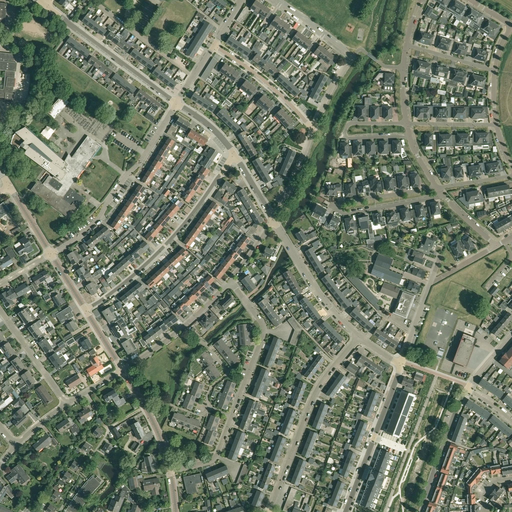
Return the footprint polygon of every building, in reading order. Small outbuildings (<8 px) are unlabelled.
[(221,0),(217,6),(222,10),(226,4),(221,0)] [(444,12),(444,11),(448,5),(446,3),(447,0),(439,0),(438,2),(441,4),(438,8),(444,12)] [(453,14),(454,13),(460,3),(459,2),(457,1),(456,1),(455,0),(451,6),(449,4),(448,5),(444,11),(449,14),(450,12),(453,14)] [(250,9),(254,11),(259,3),(256,1),(255,2),(253,5),(251,4),(249,7),(251,8),(250,9)] [(254,11),(257,14),(263,5),(259,3),(254,11)] [(454,13),(458,15),(455,19),(459,22),(460,21),(464,14),(462,12),(465,7),(464,6),(464,5),(463,4),(461,3),(460,3),(454,13)] [(257,14),(261,16),(266,8),(263,5),(257,14)] [(434,9),(429,6),(424,15),(429,18),(434,9)] [(268,19),(269,16),(267,14),(269,12),(270,10),(266,8),(261,16),(265,19),(266,17),(268,19)] [(469,19),(472,21),(477,13),(471,9),(467,15),(465,14),(464,14),(460,21),(466,24),(469,19)] [(88,18),(93,12),(90,10),(88,13),(86,16),(82,21),(87,25),(91,20),(88,18)] [(196,15),(197,15),(199,17),(200,18),(199,20),(205,24),(203,27),(209,32),(213,26),(206,22),(201,18),(203,16),(198,13),(196,15)] [(473,33),(475,34),(481,24),(478,22),(482,16),(477,13),(472,21),(474,23),(471,28),(475,30),(473,33)] [(91,20),(87,25),(92,29),(98,21),(101,18),(99,16),(96,19),(94,22),(91,20)] [(269,28),(272,30),(274,27),(280,19),(276,17),(275,18),(273,21),(271,19),(269,22),(271,24),(269,28)] [(274,27),(277,30),(283,22),(280,19),(274,27)] [(486,31),(488,32),(493,24),(492,23),(490,21),(489,22),(488,21),(484,27),(482,26),(479,31),(484,34),(486,31)] [(283,22),(277,30),(281,32),(287,24),(283,22)] [(97,32),(101,27),(96,24),(92,29),(97,32)] [(287,24),(281,32),(285,35),(285,33),(288,35),(289,32),(288,31),(289,28),(290,27),(287,24)] [(494,25),(493,24),(488,32),(491,34),(489,37),(494,40),(497,35),(495,34),(498,27),(497,26),(495,24),(494,25)] [(103,36),(107,31),(101,27),(97,32),(103,36)] [(203,27),(199,33),(206,37),(209,32),(203,27)] [(423,45),(424,45),(427,34),(424,33),(425,30),(420,29),(419,33),(421,33),(418,42),(419,43),(421,44),(422,44),(423,45)] [(230,37),(226,42),(232,46),(235,41),(237,38),(234,36),(236,33),(234,31),(230,37)] [(111,32),(107,37),(112,41),(116,36),(116,35),(111,32)] [(112,41),(117,45),(121,39),(123,37),(125,34),(123,32),(119,38),(116,36),(112,41)] [(268,36),(263,32),(263,33),(260,38),(259,38),(264,41),(268,36)] [(292,40),(295,43),(301,34),(298,32),(295,36),(293,34),(291,37),(293,39),(292,40)] [(433,36),(427,34),(424,45),(425,45),(426,46),(428,46),(429,46),(430,46),(432,40),(435,40),(437,33),(434,32),(433,36)] [(199,33),(196,38),(202,42),(206,37),(199,33)] [(295,43),(299,45),(305,37),(301,34),(295,43)] [(443,34),(443,36),(437,34),(436,40),(438,41),(436,48),(437,48),(438,49),(440,50),(441,49),(442,50),(446,35),(443,34)] [(449,38),(450,36),(446,35),(442,50),(443,50),(444,51),(446,52),(447,51),(448,51),(450,44),(453,45),(454,39),(449,38)] [(238,43),(235,41),(232,46),(237,49),(241,44),(242,41),(244,38),(242,37),(239,42),(238,43)] [(299,45),(302,48),(308,39),(305,37),(299,45)] [(458,37),(455,37),(454,39),(453,45),(452,46),(455,47),(454,53),(454,54),(457,55),(458,54),(459,54),(463,43),(457,41),(458,37)] [(64,50),(68,45),(71,47),(75,41),(70,38),(66,43),(65,45),(64,45),(62,48),(64,50)] [(196,38),(192,44),(199,48),(202,42),(196,38)] [(287,40),(283,38),(275,50),(278,52),(287,40)] [(117,45),(122,48),(126,43),(121,39),(117,45)] [(300,50),(304,53),(307,49),(309,50),(311,48),(309,46),(311,44),(312,42),(308,39),(300,50)] [(70,54),(72,56),(80,45),(75,41),(71,47),(74,49),(70,54)] [(252,50),(255,52),(258,46),(259,46),(261,43),(257,41),(253,47),(252,50)] [(472,45),(463,42),(463,43),(459,54),(461,55),(461,56),(464,57),(464,56),(465,56),(467,50),(470,51),(472,45)] [(127,52),(131,47),(126,43),(122,48),(127,52)] [(479,45),(474,43),(471,51),(475,52),(473,59),(474,59),(475,60),(476,60),(477,61),(478,61),(479,61),(482,51),(479,50),(478,49),(479,45)] [(192,44),(189,49),(196,53),(199,48),(192,44)] [(237,49),(242,53),(246,48),(241,44),(237,49)] [(75,57),(78,52),(81,54),(85,49),(80,45),(72,56),(75,57)] [(262,53),(259,51),(261,49),(259,47),(259,46),(258,46),(255,52),(257,53),(257,55),(253,60),(258,64),(262,59),(259,57),(262,53)] [(318,47),(316,50),(315,49),(313,52),(314,53),(314,54),(317,56),(323,49),(319,46),(318,47)] [(251,51),(246,48),(242,53),(248,56),(251,51)] [(87,58),(90,53),(85,49),(81,54),(87,58)] [(130,54),(136,58),(139,53),(134,49),(130,54)] [(196,53),(189,49),(186,54),(192,58),(196,53)] [(317,56),(321,59),(326,51),(323,49),(317,56)] [(486,52),(482,51),(479,61),(480,62),(481,62),(482,62),(483,62),(485,62),(487,56),(490,57),(492,51),(487,49),(486,52)] [(141,62),(146,66),(149,61),(146,58),(151,53),(151,52),(150,50),(149,51),(146,55),(144,57),(141,62)] [(322,64),(324,61),(330,53),(326,51),(321,59),(319,61),(319,62),(322,64)] [(15,54),(7,53),(7,54),(0,52),(0,96),(4,97),(3,102),(13,103),(13,93),(12,93),(13,87),(14,87),(15,78),(14,78),(15,71),(16,72),(17,63),(14,63),(15,54)] [(136,58),(141,62),(144,57),(139,53),(136,58)] [(330,53),(324,61),(328,64),(328,63),(330,65),(332,62),(331,61),(332,58),(334,56),(330,53)] [(258,64),(263,68),(271,57),(269,55),(264,61),(262,59),(258,64)] [(93,66),(97,60),(92,57),(88,62),(92,65),(93,66)] [(263,68),(268,71),(272,66),(269,64),(273,59),(271,57),(263,68)] [(92,73),(95,75),(97,72),(98,69),(102,64),(97,60),(93,66),(96,68),(92,73)] [(151,70),(155,65),(149,61),(146,66),(151,70)] [(418,72),(422,73),(424,62),(422,61),(420,61),(418,61),(416,67),(413,66),(413,68),(412,74),(417,75),(418,72)] [(431,78),(433,71),(429,70),(431,65),(429,63),(427,63),(425,62),(424,62),(422,73),(426,74),(425,77),(431,78)] [(103,73),(107,68),(102,64),(98,69),(101,71),(103,73)] [(217,71),(220,72),(223,75),(229,66),(225,64),(224,65),(222,68),(220,67),(218,69),(217,71)] [(268,71),(273,75),(276,71),(278,73),(279,72),(282,69),(279,66),(276,69),(275,68),(277,66),(274,64),(272,66),(268,71)] [(440,77),(443,68),(441,67),(440,66),(438,65),(437,66),(436,72),(433,71),(431,78),(434,78),(435,79),(436,79),(438,80),(439,80),(440,80),(440,77)] [(223,75),(227,77),(232,69),(229,66),(223,75)] [(443,68),(440,77),(443,78),(444,79),(443,81),(448,82),(450,75),(447,75),(449,69),(448,69),(448,68),(446,67),(445,68),(443,68)] [(103,73),(106,75),(104,78),(106,80),(105,81),(107,82),(110,79),(108,78),(109,77),(112,71),(107,68),(103,73)] [(161,72),(156,68),(153,73),(158,77),(161,72)] [(161,72),(158,77),(163,81),(166,76),(171,70),(169,69),(164,74),(161,72)] [(227,77),(230,79),(236,71),(232,69),(227,77)] [(281,74),(277,79),(281,84),(286,79),(283,76),(286,73),(282,69),(279,72),(281,74)] [(163,81),(168,85),(171,80),(169,78),(173,72),(171,70),(166,76),(163,81)] [(451,84),(454,84),(455,81),(458,82),(460,71),(459,71),(457,70),(455,70),(454,70),(452,76),(450,75),(448,82),(451,83),(451,84)] [(240,73),(236,71),(230,79),(234,82),(235,81),(237,82),(239,79),(237,78),(239,75),(240,73)] [(317,76),(320,77),(320,78),(319,80),(324,83),(327,78),(322,75),(319,73),(316,71),(314,74),(318,76),(317,76)] [(466,87),(467,80),(468,80),(465,79),(467,73),(465,73),(464,72),(462,72),(461,71),(460,71),(458,82),(458,83),(459,84),(460,84),(461,84),(461,83),(464,84),(463,86),(466,86),(466,87)] [(379,73),(374,79),(377,82),(380,78),(384,78),(384,82),(381,81),(381,86),(384,86),(384,90),(393,91),(393,87),(394,77),(393,77),(393,75),(390,75),(390,74),(379,73)] [(112,79),(117,83),(121,78),(116,74),(112,79)] [(473,86),(477,87),(479,77),(476,76),(477,75),(474,74),(473,75),(472,75),(471,81),(467,80),(466,87),(472,89),(473,86)] [(173,89),(177,84),(179,81),(182,76),(180,75),(176,79),(174,82),(171,80),(168,85),(173,89)] [(290,83),(286,88),(291,92),(295,87),(293,85),(301,77),(299,75),(295,78),(293,81),(290,83)] [(482,77),(479,77),(477,87),(483,88),(482,93),(485,94),(486,91),(486,85),(484,85),(486,79),(485,78),(485,77),(482,76),(482,77)] [(126,82),(121,78),(117,83),(122,87),(126,82)] [(290,83),(286,79),(281,84),(286,88),(290,83)] [(310,83),(321,89),(324,83),(319,80),(317,84),(311,80),(310,83)] [(240,89),(244,91),(250,83),(246,81),(245,82),(243,85),(241,83),(239,86),(241,87),(240,89)] [(122,87),(127,91),(131,85),(126,82),(122,87)] [(244,91),(247,94),(253,86),(250,83),(244,91)] [(308,85),(315,88),(313,92),(318,95),(321,89),(310,83),(308,85)] [(128,96),(129,97),(129,98),(131,100),(133,96),(132,95),(136,89),(131,85),(127,91),(130,93),(128,96)] [(255,94),(257,92),(255,90),(257,89),(253,86),(247,94),(250,97),(253,93),(255,94)] [(291,92),(295,97),(300,92),(304,94),(305,91),(303,89),(302,90),(300,87),(297,90),(295,87),(291,92)] [(135,98),(133,96),(131,100),(133,101),(134,100),(135,101),(139,97),(142,99),(145,94),(140,90),(135,98)] [(315,100),(318,95),(313,92),(310,97),(315,100)] [(191,99),(196,102),(200,97),(194,93),(191,99)] [(207,93),(203,99),(200,97),(196,102),(202,106),(209,94),(207,93)] [(142,99),(147,103),(150,97),(145,94),(142,99)] [(213,100),(210,99),(211,96),(209,94),(202,106),(207,109),(213,100)] [(259,107),(260,105),(261,105),(267,98),(264,95),(263,96),(261,95),(258,97),(260,99),(257,102),(256,104),(259,107)] [(62,96),(47,112),(54,119),(69,103),(62,96)] [(147,103),(152,106),(156,101),(150,97),(147,103)] [(261,105),(263,108),(270,101),(267,98),(261,105)] [(217,115),(222,119),(226,114),(229,112),(225,108),(225,107),(223,105),(227,100),(226,99),(220,107),(222,109),(217,115)] [(157,110),(161,105),(156,101),(152,106),(148,111),(150,113),(152,111),(155,113),(157,110)] [(207,109),(213,112),(217,105),(220,107),(222,104),(219,102),(217,104),(212,101),(207,109)] [(265,113),(267,111),(268,110),(269,112),(272,109),(270,108),(272,105),(274,104),(270,101),(263,108),(262,110),(265,113)] [(447,113),(450,113),(450,104),(446,104),(446,107),(441,107),(441,118),(447,118),(447,113)] [(453,104),(451,104),(451,105),(450,105),(450,113),(453,113),(453,118),(459,119),(459,107),(454,107),(454,105),(453,105),(453,104)] [(422,118),(423,118),(423,106),(417,106),(417,105),(413,105),(414,113),(417,113),(417,118),(418,118),(418,119),(422,119),(422,118)] [(429,113),(432,113),(432,106),(423,106),(423,118),(424,118),(424,119),(428,119),(428,118),(429,118),(429,113)] [(435,118),(441,118),(441,107),(432,106),(432,113),(435,113),(435,118)] [(365,116),(368,116),(368,109),(365,109),(365,107),(358,107),(358,111),(357,111),(357,114),(358,114),(358,118),(365,119),(365,116)] [(381,107),(378,107),(371,107),(371,108),(368,108),(368,109),(368,116),(371,116),(371,119),(376,119),(376,118),(378,118),(378,116),(381,116),(381,107)] [(391,108),(381,107),(381,116),(384,116),(384,119),(391,119),(391,115),(392,115),(392,112),(391,112),(391,108)] [(465,113),(468,113),(468,107),(459,107),(459,119),(465,119),(465,113)] [(476,119),(478,119),(478,107),(468,107),(468,113),(471,113),(471,119),(473,119),(473,120),(476,120),(476,119)] [(486,107),(478,107),(478,119),(479,119),(479,120),(482,120),(482,119),(484,119),(484,113),(487,113),(486,107)] [(276,111),(274,113),(273,114),(275,116),(274,116),(277,119),(284,112),(281,109),(280,110),(277,113),(276,111)] [(277,119),(280,122),(287,115),(284,112),(277,119)] [(222,119),(226,123),(231,119),(226,114),(222,119)] [(280,122),(283,125),(290,118),(287,115),(280,122)] [(259,125),(263,120),(259,116),(255,120),(259,125)] [(178,125),(181,127),(185,121),(179,118),(176,123),(174,122),(172,125),(176,128),(178,125)] [(290,118),(283,125),(286,128),(287,127),(289,129),(291,127),(290,125),(292,123),(293,122),(290,118)] [(226,123),(231,128),(235,123),(231,119),(226,123)] [(185,132),(186,130),(190,125),(185,121),(181,127),(180,129),(185,132)] [(243,129),(245,132),(248,130),(247,129),(254,123),(252,121),(245,127),(243,129)] [(240,127),(235,123),(231,128),(236,132),(240,127)] [(101,146),(88,136),(71,158),(69,156),(64,162),(25,127),(15,133),(13,136),(11,144),(18,149),(20,146),(26,151),(24,154),(54,176),(52,178),(49,175),(43,185),(37,181),(30,190),(70,219),(79,207),(85,199),(70,188),(86,166),(90,161),(101,146)] [(192,141),(193,139),(197,133),(192,130),(187,138),(192,141)] [(238,135),(242,141),(247,137),(243,132),(238,135)] [(193,139),(198,143),(202,137),(197,133),(193,139)] [(476,139),(472,140),(473,146),(482,145),(482,134),(481,134),(481,133),(477,133),(477,134),(476,134),(476,139)] [(489,146),(492,146),(492,139),(489,139),(488,134),(487,134),(487,133),(483,133),(483,134),(482,134),(482,145),(489,145),(489,146)] [(458,140),(454,140),(455,147),(464,146),(463,134),(457,135),(458,140)] [(469,134),(463,134),(464,146),(473,146),(472,140),(469,140),(469,134)] [(173,138),(181,143),(183,140),(182,139),(182,138),(177,135),(175,136),(173,138)] [(432,135),(425,135),(425,139),(424,139),(424,142),(426,142),(426,146),(426,149),(432,149),(432,152),(436,152),(436,140),(432,140),(432,135)] [(445,135),(439,135),(440,141),(437,141),(437,147),(446,147),(445,135)] [(451,135),(445,135),(446,147),(446,145),(449,144),(449,147),(455,147),(454,140),(451,140),(451,135)] [(204,146),(208,140),(202,137),(198,143),(204,146)] [(245,146),(256,139),(255,137),(249,140),(247,137),(242,141),(245,146)] [(177,144),(175,142),(174,142),(168,139),(165,144),(173,149),(174,149),(176,151),(178,147),(176,145),(177,144)] [(380,145),(377,145),(377,152),(381,152),(381,154),(387,154),(387,152),(391,152),(390,145),(387,145),(387,143),(385,143),(385,142),(380,142),(380,145)] [(393,144),(390,145),(391,152),(394,151),(394,153),(400,153),(402,158),(406,157),(403,148),(401,148),(401,145),(400,145),(400,142),(393,142),(393,144)] [(245,146),(248,151),(254,148),(250,143),(245,146)] [(361,154),(365,154),(365,153),(364,153),(364,146),(361,146),(361,144),(359,144),(359,143),(354,144),(354,146),(351,146),(351,153),(354,153),(354,155),(361,155),(361,154)] [(374,152),(377,152),(377,145),(374,145),(374,144),(372,144),(372,143),(367,143),(367,146),(364,146),(364,153),(365,153),(368,153),(368,154),(374,154),(374,152)] [(169,150),(170,150),(172,152),(173,149),(165,144),(162,149),(168,153),(169,150)] [(348,144),(341,144),(341,148),(340,148),(340,151),(341,151),(341,155),(348,155),(348,153),(351,153),(351,146),(348,146),(348,144)] [(202,154),(206,157),(213,161),(218,153),(208,146),(202,154)] [(184,150),(182,154),(186,157),(188,154),(189,154),(191,150),(187,147),(184,150)] [(252,157),(257,154),(254,148),(248,151),(252,157)] [(167,160),(167,159),(170,154),(168,153),(162,149),(158,154),(167,160)] [(290,150),(287,156),(293,159),(296,153),(290,150)] [(163,161),(168,164),(170,161),(167,160),(158,154),(155,160),(161,164),(163,161)] [(287,156),(285,162),(291,164),(293,159),(287,156)] [(207,169),(213,161),(206,157),(202,162),(199,160),(197,163),(200,165),(201,166),(207,170),(207,169)] [(262,164),(258,158),(253,162),(256,167),(262,164)] [(447,158),(448,166),(441,167),(442,179),(443,179),(444,179),(445,180),(446,180),(447,180),(448,179),(449,178),(450,178),(449,172),(452,171),(450,158),(447,158)] [(155,160),(152,165),(158,169),(161,164),(155,160)] [(500,160),(492,161),(494,173),(495,173),(495,174),(499,173),(499,172),(500,172),(499,167),(503,166),(500,160)] [(486,161),(483,162),(483,163),(484,169),(487,169),(488,174),(489,174),(489,175),(493,174),(493,173),(494,173),(492,161),(486,162),(486,161)] [(285,162),(282,168),(288,170),(291,164),(285,162)] [(468,163),(465,164),(466,172),(469,172),(470,177),(476,176),(474,167),(469,168),(468,163)] [(477,166),(474,167),(476,176),(477,177),(480,176),(480,175),(482,175),(481,170),(484,169),(483,163),(477,164),(477,166)] [(256,167),(259,173),(265,169),(263,167),(262,164),(256,167)] [(462,165),(454,166),(456,178),(457,178),(457,179),(458,179),(459,179),(461,179),(462,179),(463,178),(462,177),(463,177),(463,171),(466,171),(465,164),(461,164),(462,165)] [(163,172),(158,169),(152,165),(148,170),(154,174),(156,172),(161,175),(163,172)] [(209,171),(207,169),(207,170),(201,166),(198,171),(206,176),(209,171)] [(286,176),(288,170),(282,168),(280,174),(286,176)] [(198,175),(197,177),(202,181),(206,176),(198,171),(195,169),(193,171),(198,175)] [(259,173),(263,178),(268,175),(266,172),(265,169),(259,173)] [(145,176),(153,181),(155,178),(153,177),(154,174),(148,170),(145,176)] [(266,184),(271,180),(268,175),(263,178),(266,184)] [(408,177),(407,177),(409,185),(412,184),(412,187),(419,186),(418,182),(419,182),(419,178),(418,179),(417,175),(410,176),(411,177),(408,178),(408,177)] [(148,185),(151,180),(145,176),(142,181),(148,185)] [(197,177),(195,180),(190,177),(188,179),(191,181),(193,183),(199,187),(202,181),(197,177)] [(375,177),(369,178),(370,185),(372,184),(374,192),(381,191),(380,181),(376,181),(375,177)] [(395,179),(396,187),(399,186),(399,189),(404,188),(404,187),(405,187),(406,187),(405,185),(409,185),(407,177),(404,177),(398,178),(398,179),(395,180),(395,179)] [(382,182),(383,189),(386,188),(387,191),(391,190),(391,189),(393,189),(393,187),(396,187),(395,179),(392,179),(391,179),(385,180),(385,181),(382,182)] [(362,180),(357,181),(359,193),(369,191),(368,182),(363,182),(362,180)] [(192,185),(190,188),(195,192),(199,187),(193,183),(191,181),(189,183),(192,185)] [(222,187),(228,191),(231,185),(226,182),(222,187)] [(346,185),(347,191),(345,192),(345,197),(355,196),(353,184),(346,185)] [(140,185),(136,190),(142,194),(145,189),(140,185)] [(233,194),(237,188),(231,185),(228,191),(233,194)] [(336,186),(326,186),(326,196),(337,196),(337,191),(341,191),(341,185),(336,185),(336,186)] [(508,185),(503,186),(504,196),(511,194),(511,189),(509,190),(508,185)] [(195,192),(190,188),(188,186),(186,189),(182,186),(180,189),(186,193),(192,197),(195,192)] [(163,191),(165,188),(163,187),(161,190),(160,190),(160,191),(157,189),(155,192),(160,195),(163,191)] [(485,199),(494,198),(492,188),(487,189),(487,190),(484,191),(485,199)] [(235,194),(238,200),(241,198),(247,195),(243,189),(237,193),(238,193),(235,194)] [(138,199),(141,201),(145,196),(142,194),(136,190),(135,192),(133,192),(131,194),(133,195),(138,199)] [(465,206),(474,204),(472,192),(471,192),(471,191),(467,192),(467,193),(466,193),(467,199),(464,199),(463,198),(458,199),(464,206),(465,206)] [(473,192),(472,192),(474,204),(484,202),(483,196),(480,196),(478,191),(477,191),(473,191),(473,192)] [(186,193),(185,196),(180,192),(178,195),(183,198),(188,202),(192,197),(186,193)] [(133,195),(129,200),(135,204),(138,199),(133,195)] [(242,204),(244,203),(250,200),(247,195),(241,198),(238,200),(240,202),(241,202),(242,204)] [(175,196),(171,201),(174,204),(179,208),(183,203),(178,199),(175,196)] [(137,206),(135,204),(129,200),(125,205),(131,209),(134,211),(137,206)] [(242,208),(243,211),(253,205),(250,200),(244,203),(245,206),(242,208)] [(215,211),(217,208),(219,210),(221,207),(219,206),(213,202),(209,207),(215,211)] [(7,205),(5,206),(3,203),(0,205),(0,218),(9,211),(8,209),(9,208),(7,205)] [(431,206),(428,207),(430,218),(434,217),(434,215),(440,214),(439,209),(440,209),(439,206),(438,206),(437,203),(431,204),(431,206)] [(167,206),(170,209),(175,213),(179,208),(174,204),(172,206),(169,204),(167,206)] [(131,209),(125,205),(122,211),(128,214),(131,209)] [(249,211),(250,214),(256,211),(253,205),(243,211),(242,212),(244,214),(249,211)] [(315,213),(317,214),(316,215),(320,217),(319,219),(321,220),(320,222),(324,224),(327,218),(323,216),(326,212),(326,210),(317,205),(316,207),(315,207),(313,209),(314,210),(313,212),(315,213)] [(416,209),(413,210),(414,217),(417,216),(418,218),(424,217),(423,212),(426,211),(426,208),(423,209),(422,206),(416,207),(416,209)] [(220,215),(215,211),(209,207),(206,212),(211,216),(213,214),(218,217),(220,215)] [(171,218),(175,213),(170,209),(168,211),(165,208),(163,211),(166,213),(171,218)] [(400,225),(399,220),(403,219),(403,221),(409,220),(409,219),(414,218),(414,217),(413,210),(410,210),(410,211),(408,212),(407,209),(401,210),(401,212),(398,213),(398,215),(400,225)] [(128,214),(122,211),(118,216),(126,221),(130,216),(128,214)] [(248,222),(253,219),(254,220),(260,216),(256,211),(250,214),(248,215),(250,218),(247,220),(248,222)] [(215,222),(210,219),(211,216),(206,212),(202,217),(213,225),(215,222)] [(393,227),(400,225),(398,215),(395,216),(395,212),(391,213),(386,214),(388,225),(393,224),(393,227)] [(166,213),(164,215),(161,213),(159,215),(167,222),(171,218),(166,213)] [(375,214),(373,215),(375,225),(380,224),(380,227),(386,226),(385,219),(381,220),(380,213),(378,214),(378,213),(375,214)] [(155,220),(157,222),(158,223),(163,227),(167,222),(159,215),(157,218),(155,220)] [(122,222),(125,224),(126,221),(118,216),(115,221),(120,225),(122,222)] [(257,225),(263,221),(260,216),(254,220),(255,222),(252,226),(252,227),(250,226),(248,227),(250,229),(251,228),(255,232),(257,230),(256,229),(258,226),(257,225)] [(327,219),(324,226),(329,229),(331,226),(335,228),(336,226),(337,226),(339,223),(338,222),(340,219),(333,216),(331,221),(327,219)] [(366,216),(360,217),(361,223),(360,223),(361,228),(361,229),(367,228),(369,234),(373,233),(371,222),(368,222),(368,221),(368,219),(366,219),(366,216)] [(503,220),(508,228),(511,225),(511,218),(511,216),(503,220)] [(202,217),(199,222),(204,226),(206,224),(211,227),(213,225),(202,217)] [(346,223),(343,223),(344,230),(347,230),(347,231),(354,230),(354,231),(357,230),(356,223),(353,223),(352,221),(352,219),(345,220),(346,223)] [(498,222),(503,231),(508,228),(503,220),(498,222)] [(119,227),(120,225),(115,221),(111,226),(117,230),(115,232),(119,235),(122,230),(119,227)] [(159,232),(163,227),(158,223),(156,225),(152,221),(149,224),(154,227),(154,228),(159,232)] [(199,222),(195,228),(200,232),(201,231),(204,226),(199,222)] [(232,222),(226,229),(229,231),(229,232),(235,225),(232,222)] [(496,229),(498,233),(503,231),(498,222),(494,225),(491,222),(488,226),(493,231),(496,229)] [(154,237),(159,232),(154,228),(152,229),(148,226),(145,229),(149,232),(154,237)] [(111,239),(110,237),(112,234),(111,232),(110,232),(106,227),(101,231),(106,236),(109,240),(111,239)] [(203,233),(201,231),(200,232),(195,228),(191,233),(197,237),(197,236),(199,238),(203,233)] [(136,236),(138,233),(135,229),(130,234),(132,236),(134,238),(134,237),(135,235),(136,236)] [(109,240),(106,236),(101,231),(96,235),(101,240),(103,238),(106,242),(109,240)] [(314,237),(311,233),(308,235),(308,234),(305,236),(302,231),(296,234),(300,242),(307,238),(309,240),(314,237)] [(149,232),(147,235),(146,233),(144,235),(145,237),(150,242),(154,237),(149,232)] [(191,233),(187,238),(193,242),(198,245),(200,242),(195,239),(197,237),(191,233)] [(239,238),(241,240),(241,241),(247,245),(250,240),(242,233),(239,238)] [(96,235),(91,238),(96,244),(101,240),(96,235)] [(467,235),(461,238),(462,238),(459,240),(464,250),(467,248),(468,250),(474,247),(472,244),(473,243),(471,240),(470,241),(467,235)] [(424,243),(421,242),(418,249),(428,252),(430,249),(432,250),(436,240),(437,241),(438,238),(434,236),(432,239),(426,237),(424,243)] [(30,241),(28,242),(25,237),(19,241),(22,245),(16,248),(20,256),(27,251),(28,253),(33,250),(30,246),(31,245),(30,241)] [(145,251),(149,247),(145,242),(141,237),(139,240),(142,244),(140,246),(145,251)] [(97,245),(96,244),(91,238),(86,242),(91,248),(92,249),(97,245)] [(189,247),(193,242),(187,238),(184,243),(189,247)] [(455,253),(457,257),(463,254),(461,251),(464,250),(459,240),(456,242),(457,244),(451,247),(453,250),(452,251),(454,254),(455,253)] [(241,241),(237,245),(237,246),(243,250),(247,245),(241,241)] [(235,243),(233,246),(232,245),(230,248),(239,255),(243,250),(237,246),(237,245),(235,243)] [(376,251),(378,244),(376,243),(368,244),(367,248),(376,251)] [(13,251),(10,246),(5,249),(8,254),(13,251)] [(140,246),(135,250),(140,255),(145,251),(140,246)] [(270,249),(266,248),(263,254),(271,258),(271,257),(274,258),(275,256),(274,256),(277,250),(273,248),(271,247),(270,249)] [(127,250),(131,254),(135,259),(140,255),(135,250),(134,248),(131,250),(130,248),(127,250)] [(179,253),(185,260),(190,255),(189,255),(188,253),(188,254),(183,248),(179,253)] [(228,250),(231,253),(229,256),(235,260),(239,255),(230,248),(228,250)] [(311,248),(305,252),(309,257),(314,254),(311,248)] [(68,256),(67,257),(69,261),(70,260),(79,255),(76,250),(67,256),(68,256)] [(424,255),(413,250),(411,256),(414,257),(412,262),(424,266),(426,260),(423,258),(424,255)] [(93,257),(96,263),(105,255),(103,253),(100,256),(98,258),(95,254),(93,257)] [(183,262),(185,260),(179,253),(174,257),(179,262),(181,260),(183,262)] [(374,265),(403,276),(407,264),(379,253),(374,265)] [(126,258),(130,264),(135,259),(131,254),(126,258)] [(314,254),(309,257),(312,263),(318,259),(314,254)] [(79,255),(70,260),(73,265),(79,261),(82,259),(81,257),(79,255)] [(0,268),(1,268),(2,269),(13,262),(9,256),(2,260),(1,258),(0,258),(0,268)] [(229,256),(228,258),(225,256),(223,259),(231,265),(235,260),(229,256)] [(174,266),(179,262),(174,257),(169,261),(174,266)] [(126,258),(121,262),(126,268),(130,264),(126,258)] [(223,259),(219,263),(227,269),(231,265),(223,259)] [(318,259),(312,263),(315,268),(321,265),(318,259)] [(82,267),(77,271),(80,276),(86,272),(88,270),(90,269),(88,266),(88,263),(87,261),(83,263),(79,265),(81,267),(82,266),(82,267)] [(121,262),(120,261),(118,263),(119,264),(116,266),(121,272),(126,268),(121,262)] [(169,261),(165,266),(169,271),(171,269),(173,271),(176,268),(174,266),(169,261)] [(214,267),(218,270),(223,274),(227,269),(219,263),(217,266),(216,265),(214,267)] [(116,276),(121,272),(116,266),(115,265),(110,269),(116,276)] [(267,276),(271,268),(265,265),(260,269),(267,276)] [(321,265),(315,268),(319,274),(324,270),(321,265)] [(370,274),(399,285),(403,276),(374,265),(370,274)] [(174,275),(165,266),(160,270),(165,275),(167,273),(171,278),(174,275)] [(426,272),(418,269),(419,268),(415,266),(412,274),(423,278),(426,272)] [(110,269),(109,267),(102,273),(107,280),(108,283),(111,280),(112,280),(116,276),(110,269)] [(86,272),(80,276),(82,280),(91,275),(89,270),(88,270),(86,272)] [(168,278),(165,275),(160,270),(156,274),(160,279),(163,277),(166,280),(168,278)] [(218,270),(216,272),(213,270),(211,273),(214,275),(219,279),(223,274),(218,270)] [(283,274),(287,279),(292,276),(289,270),(283,274)] [(46,271),(33,278),(35,281),(37,285),(45,279),(47,283),(53,280),(50,276),(49,277),(46,271)] [(346,276),(374,306),(379,301),(351,271),(346,276)] [(210,284),(215,280),(207,273),(205,275),(206,275),(203,278),(210,284)] [(86,287),(85,288),(88,291),(89,291),(98,285),(95,281),(102,277),(100,274),(99,274),(96,276),(92,278),(94,281),(89,284),(86,286),(86,287)] [(156,283),(157,285),(161,281),(156,274),(151,278),(156,283)] [(322,279),(326,284),(331,280),(327,275),(322,279)] [(242,281),(246,286),(252,282),(248,276),(242,281)] [(283,286),(284,288),(296,281),(292,276),(287,279),(289,282),(283,286)] [(210,284),(203,278),(203,277),(199,282),(201,284),(206,289),(210,284)] [(153,286),(156,283),(151,278),(146,282),(155,291),(157,289),(153,286)] [(326,284),(330,289),(335,285),(331,280),(326,284)] [(293,290),(299,287),(296,281),(284,288),(283,289),(284,291),(285,290),(286,291),(292,287),(293,290)] [(330,289),(334,294),(339,290),(337,287),(342,283),(340,281),(337,283),(335,285),(330,289)] [(383,286),(380,292),(396,298),(400,289),(380,281),(379,285),(383,286)] [(407,289),(417,293),(418,292),(419,292),(420,289),(419,289),(420,286),(416,285),(417,283),(410,281),(407,289)] [(250,292),(257,287),(252,282),(246,286),(250,292)] [(19,297),(31,289),(26,283),(15,290),(18,296),(19,297)] [(142,295),(146,291),(144,288),(140,283),(135,287),(142,295)] [(197,284),(194,286),(201,293),(206,289),(201,284),(199,286),(197,284)] [(99,285),(98,285),(89,291),(92,296),(100,291),(98,289),(100,287),(99,285)] [(191,288),(189,290),(190,291),(197,298),(201,293),(194,286),(192,288),(191,288)] [(148,302),(142,295),(135,287),(130,291),(135,296),(137,294),(140,299),(144,305),(148,302)] [(293,290),(297,296),(302,292),(299,287),(293,290)] [(490,293),(494,296),(499,290),(495,287),(490,293)] [(17,297),(13,289),(9,291),(7,293),(6,292),(0,296),(0,297),(4,304),(4,305),(6,308),(10,306),(9,305),(13,302),(12,300),(17,297)] [(339,290),(334,294),(338,299),(348,291),(346,289),(341,293),(339,290)] [(401,289),(392,313),(407,319),(412,306),(414,307),(415,304),(412,304),(416,295),(401,289)] [(48,293),(43,296),(46,301),(51,298),(51,299),(53,297),(59,306),(64,303),(65,302),(63,298),(62,299),(60,297),(59,294),(57,295),(54,290),(48,294),(48,293)] [(125,295),(130,300),(135,296),(130,291),(125,295)] [(187,297),(192,302),(197,298),(190,291),(186,296),(187,297)] [(338,299),(341,304),(347,300),(344,297),(350,293),(348,291),(338,299)] [(229,294),(220,303),(225,309),(234,300),(233,298),(233,296),(231,296),(229,294)] [(263,309),(269,305),(265,299),(268,297),(266,294),(262,297),(264,300),(258,303),(263,309)] [(130,300),(125,295),(121,299),(125,304),(127,306),(131,302),(130,300)] [(167,295),(163,299),(168,306),(171,303),(167,299),(170,297),(167,295)] [(185,295),(181,299),(183,302),(188,307),(192,302),(187,297),(186,296),(185,295)] [(150,299),(152,302),(154,304),(158,301),(153,296),(149,299),(150,299)] [(304,306),(309,302),(305,297),(300,301),(304,306)] [(511,300),(511,299),(508,304),(504,301),(502,303),(507,308),(508,306),(509,307),(511,309),(511,300)] [(167,306),(162,300),(159,302),(165,308),(167,306)] [(183,302),(181,304),(178,300),(175,303),(177,305),(183,311),(188,307),(183,302)] [(341,304),(345,309),(353,303),(351,301),(349,303),(347,300),(341,304)] [(313,307),(309,302),(304,306),(308,311),(313,307)] [(175,307),(173,309),(179,315),(183,311),(177,305),(175,307)] [(267,315),(274,310),(269,305),(263,309),(267,315)] [(18,314),(22,319),(29,314),(32,312),(28,307),(25,309),(18,314)] [(62,324),(66,321),(69,320),(70,321),(71,320),(71,321),(74,320),(73,317),(74,316),(69,307),(59,313),(58,310),(51,314),(54,318),(57,316),(62,324)] [(317,312),(313,307),(308,311),(312,316),(317,312)] [(102,312),(105,317),(115,311),(112,313),(109,308),(102,312)] [(350,314),(355,318),(359,313),(354,309),(350,314)] [(216,310),(213,312),(219,318),(222,316),(216,310)] [(274,310),(267,315),(271,321),(278,316),(274,310)] [(109,323),(112,320),(114,323),(122,318),(120,315),(118,316),(115,311),(105,317),(109,323)] [(166,315),(169,319),(173,324),(178,320),(172,312),(169,314),(168,313),(166,315)] [(317,312),(312,316),(316,321),(321,317),(317,312)] [(355,318),(360,322),(364,317),(359,313),(355,318)] [(29,314),(22,319),(24,322),(23,322),(25,324),(26,324),(36,317),(34,315),(31,317),(29,314)] [(220,320),(218,318),(215,315),(210,320),(206,316),(200,322),(202,325),(204,328),(205,328),(207,330),(213,324),(212,323),(215,321),(217,323),(220,320)] [(276,327),(282,322),(278,316),(271,321),(276,327)] [(360,322),(364,327),(364,326),(369,322),(364,317),(360,322)] [(500,322),(505,326),(509,322),(504,317),(500,322)] [(122,323),(124,322),(122,318),(114,323),(116,326),(112,328),(115,333),(125,328),(125,327),(122,323)] [(160,318),(158,320),(156,322),(159,326),(163,332),(168,328),(164,322),(164,323),(160,318)] [(164,322),(168,328),(173,324),(169,319),(164,322)] [(28,328),(32,333),(39,329),(42,326),(40,323),(41,322),(40,320),(28,328)] [(71,332),(78,328),(75,323),(76,323),(74,320),(71,321),(71,320),(70,321),(69,320),(66,321),(68,324),(67,324),(71,332)] [(320,326),(325,330),(330,326),(325,321),(320,326)] [(154,330),(158,336),(163,332),(159,326),(156,322),(151,326),(154,330)] [(364,326),(369,331),(374,326),(369,322),(364,326)] [(496,327),(501,331),(505,326),(500,322),(496,327)] [(323,338),(324,340),(327,337),(329,335),(334,330),(330,326),(325,330),(328,333),(323,338)] [(496,336),(501,331),(496,327),(492,332),(496,336)] [(127,332),(125,329),(125,328),(115,333),(119,339),(123,336),(124,339),(131,334),(130,332),(129,330),(127,332)] [(36,339),(46,332),(44,329),(41,332),(39,329),(32,333),(36,339)] [(379,331),(377,329),(373,334),(379,338),(382,333),(379,331)] [(385,335),(382,333),(379,338),(384,342),(391,331),(392,331),(391,330),(389,329),(385,335)] [(153,340),(158,336),(154,330),(149,334),(153,340)] [(334,339),(339,335),(334,330),(329,335),(334,339)] [(391,331),(384,342),(389,345),(393,340),(390,338),(394,332),(391,331)] [(134,344),(132,340),(131,339),(133,338),(131,334),(124,339),(126,341),(122,344),(125,349),(134,344)] [(148,343),(153,340),(149,334),(144,338),(148,343)] [(476,342),(477,339),(473,337),(463,334),(460,341),(461,341),(454,362),(456,362),(466,366),(473,346),(474,346),(476,342)] [(82,335),(75,339),(77,342),(79,341),(80,340),(82,342),(81,342),(83,346),(81,347),(80,348),(82,351),(83,351),(86,350),(92,346),(88,339),(85,340),(83,338),(84,338),(82,335)] [(334,339),(338,344),(343,339),(339,335),(334,339)] [(271,344),(279,347),(282,340),(274,337),(271,344)] [(39,343),(43,348),(52,342),(50,339),(47,341),(45,338),(39,343)] [(69,346),(76,341),(73,338),(66,342),(69,346)] [(218,350),(226,344),(221,339),(214,345),(218,350)] [(398,343),(393,340),(389,345),(395,349),(398,343)] [(9,342),(8,343),(7,343),(1,347),(5,352),(11,348),(9,346),(10,345),(9,342)] [(53,349),(51,346),(53,344),(52,342),(43,348),(47,353),(49,352),(50,354),(54,351),(53,349)] [(137,354),(135,350),(137,349),(134,344),(125,349),(128,354),(131,353),(133,356),(137,354)] [(222,356),(230,349),(226,344),(218,350),(222,356)] [(279,347),(271,344),(269,351),(276,354),(279,347)] [(511,346),(507,352),(506,352),(501,359),(499,362),(508,369),(510,367),(511,363),(511,346)] [(9,358),(15,353),(16,353),(14,350),(13,351),(11,348),(5,352),(5,353),(3,354),(4,357),(7,355),(9,358)] [(230,349),(222,356),(227,361),(234,355),(230,349)] [(50,357),(53,363),(63,355),(61,353),(58,355),(56,353),(54,351),(50,354),(52,356),(50,357)] [(203,363),(211,356),(209,354),(208,355),(205,351),(198,357),(203,363)] [(276,354),(269,351),(266,357),(275,361),(276,359),(275,358),(276,354)] [(63,355),(53,363),(57,368),(67,361),(63,355)] [(234,355),(227,361),(231,366),(239,360),(234,355)] [(316,360),(321,364),(325,359),(320,355),(316,360)] [(356,364),(361,368),(367,359),(362,355),(356,364)] [(10,367),(11,369),(21,362),(20,360),(21,359),(19,356),(18,357),(11,361),(14,364),(10,367)] [(211,356),(203,363),(207,368),(212,364),(214,362),(212,359),(213,358),(211,356)] [(91,376),(104,368),(100,362),(97,357),(92,360),(95,365),(88,370),(91,376)] [(266,357),(264,364),(271,367),(274,360),(266,357)] [(361,368),(359,371),(362,372),(366,366),(369,368),(372,362),(367,359),(361,368)] [(312,365),(317,369),(321,364),(316,360),(312,365)] [(6,369),(5,367),(10,364),(8,361),(0,366),(0,368),(2,372),(6,369)] [(25,367),(25,366),(24,364),(23,365),(21,362),(11,369),(13,372),(17,369),(19,372),(25,367)] [(369,368),(374,371),(378,366),(372,362),(369,368)] [(359,368),(350,363),(346,369),(354,374),(359,368)] [(205,370),(209,375),(217,369),(215,366),(214,367),(212,364),(205,370)] [(308,370),(314,374),(317,369),(312,365),(308,370)] [(377,373),(380,375),(383,369),(378,366),(374,371),(373,374),(375,375),(377,373)] [(217,369),(209,375),(213,381),(220,375),(218,372),(219,371),(217,369)] [(272,377),(268,376),(270,371),(262,369),(260,375),(268,379),(275,381),(276,379),(272,377)] [(305,376),(310,379),(314,374),(308,370),(305,376)] [(19,381),(21,384),(25,381),(32,376),(30,374),(31,373),(29,371),(28,371),(22,375),(23,378),(19,381)] [(12,380),(18,375),(16,373),(9,378),(9,379),(8,380),(9,381),(12,380)] [(338,379),(343,382),(347,377),(341,374),(338,379)] [(71,388),(82,381),(78,375),(67,382),(71,388)] [(257,382),(265,385),(266,380),(267,381),(268,379),(260,375),(257,382)] [(20,388),(27,383),(29,386),(35,382),(35,381),(36,381),(34,379),(32,376),(25,381),(21,384),(18,386),(20,388)] [(404,377),(401,384),(405,386),(404,390),(411,393),(411,392),(412,392),(413,388),(411,387),(413,381),(404,377)] [(343,382),(338,379),(334,384),(339,388),(341,385),(347,389),(349,387),(343,382)] [(478,384),(484,388),(488,382),(482,379),(478,384)] [(5,392),(12,386),(7,380),(4,383),(6,386),(2,389),(5,392)] [(225,387),(234,390),(236,384),(228,380),(225,387)] [(193,388),(201,392),(204,385),(196,382),(193,388)] [(254,389),(269,395),(270,392),(263,389),(265,385),(257,382),(254,389)] [(298,388),(304,390),(307,384),(301,382),(298,388)] [(484,388),(489,391),(493,386),(488,382),(484,388)] [(330,389),(335,393),(339,388),(334,384),(330,389)] [(48,403),(53,400),(42,385),(36,390),(46,404),(48,403)] [(489,391),(494,395),(498,389),(493,386),(489,391)] [(223,394),(231,397),(234,390),(225,387),(223,394)] [(201,392),(193,388),(190,394),(196,397),(199,398),(201,392)] [(296,393),(302,396),(304,390),(298,388),(296,393)] [(253,394),(252,396),(259,399),(261,394),(269,397),(270,395),(269,395),(254,389),(253,394)] [(326,394),(331,398),(335,393),(330,389),(326,394)] [(494,395),(500,398),(504,393),(498,389),(494,395)] [(118,407),(126,402),(123,397),(120,399),(115,390),(103,396),(107,402),(113,398),(118,407)] [(371,395),(369,394),(367,393),(366,395),(366,396),(376,400),(379,394),(373,391),(371,395)] [(403,392),(401,397),(411,401),(413,396),(410,394),(403,392)] [(185,400),(194,403),(196,397),(190,394),(188,393),(185,400)] [(302,396),(296,393),(294,399),(300,402),(302,396)] [(231,397),(223,394),(220,400),(228,404),(231,397)] [(376,400),(366,396),(366,395),(363,395),(362,397),(366,399),(369,401),(368,403),(374,406),(376,400)] [(511,399),(507,395),(503,400),(507,404),(511,399)] [(401,397),(399,402),(409,406),(411,401),(401,397)] [(1,398),(0,398),(0,409),(0,410),(3,408),(3,409),(6,406),(8,404),(6,401),(5,402),(1,398)] [(291,405),(298,408),(300,402),(294,399),(291,405)] [(194,403),(185,400),(182,407),(191,410),(194,403)] [(228,404),(220,400),(218,407),(226,410),(228,404)] [(256,406),(258,403),(250,400),(248,407),(265,413),(266,411),(260,409),(260,407),(256,406)] [(465,405),(470,409),(474,403),(469,400),(465,405)] [(399,402),(397,407),(407,411),(409,406),(399,402)] [(319,409),(326,411),(328,405),(322,403),(319,409)] [(368,403),(366,409),(372,412),(374,406),(368,403)] [(471,409),(476,412),(479,407),(474,403),(471,409)] [(87,418),(93,414),(89,408),(88,408),(87,406),(84,408),(85,410),(79,414),(77,416),(82,424),(88,420),(87,418)] [(258,414),(264,416),(265,413),(248,407),(245,414),(253,416),(254,413),(257,414),(258,414)] [(397,407),(395,412),(405,416),(407,411),(397,407)] [(476,412),(481,416),(485,410),(479,407),(476,412)] [(362,410),(365,411),(364,415),(370,418),(372,412),(366,409),(363,408),(362,410)] [(20,409),(19,409),(14,413),(15,414),(18,417),(13,422),(17,427),(22,423),(23,423),(28,418),(23,413),(20,409)] [(288,415),(294,417),(296,411),(290,409),(288,415)] [(317,415),(323,417),(324,414),(327,416),(327,415),(332,417),(333,414),(326,411),(319,409),(317,415)] [(481,416),(487,419),(490,414),(485,410),(481,416)] [(395,412),(393,418),(403,422),(405,416),(395,412)] [(178,424),(182,414),(179,413),(178,414),(175,413),(171,421),(178,424)] [(184,426),(188,418),(184,417),(184,415),(182,414),(178,424),(184,426)] [(242,420),(250,423),(253,417),(253,416),(245,414),(242,420)] [(209,422),(217,425),(220,418),(211,415),(209,422)] [(291,423),(292,423),(294,417),(288,415),(286,421),(291,423)] [(329,423),(322,421),(323,417),(317,415),(315,421),(324,424),(324,425),(328,426),(329,423)] [(489,420),(494,424),(498,419),(493,415),(489,420)] [(460,417),(458,423),(464,425),(467,419),(460,417)] [(188,418),(184,426),(191,429),(194,419),(192,418),(191,419),(188,418)] [(393,418),(391,423),(401,427),(403,422),(393,418)] [(78,435),(82,432),(76,424),(73,426),(67,419),(57,426),(61,433),(69,427),(73,434),(76,432),(78,435)] [(194,419),(191,429),(198,431),(201,423),(197,422),(197,420),(194,419)] [(503,423),(498,419),(494,424),(492,426),(489,429),(492,431),(494,428),(494,429),(496,426),(499,428),(503,423)] [(132,425),(134,430),(141,427),(138,422),(137,423),(135,420),(131,422),(133,425),(132,425)] [(247,430),(252,432),(254,428),(257,429),(258,426),(254,425),(250,423),(242,420),(240,427),(247,430)] [(283,427),(289,429),(291,423),(286,421),(283,427)] [(321,423),(315,421),(313,427),(319,429),(321,423)] [(359,427),(365,430),(367,424),(361,421),(359,427)] [(209,430),(215,431),(217,425),(209,422),(206,429),(209,430)] [(391,423),(389,428),(399,432),(401,427),(391,423)] [(458,423),(456,429),(462,431),(464,425),(458,423)] [(499,438),(504,433),(503,432),(508,427),(503,423),(499,428),(501,431),(497,436),(499,438)] [(99,438),(104,432),(98,427),(93,433),(99,438)] [(121,436),(116,427),(111,430),(116,439),(121,436)] [(135,437),(137,436),(138,439),(144,436),(142,433),(143,432),(141,427),(134,430),(132,431),(135,437)] [(281,433),(287,435),(289,429),(283,427),(281,433)] [(357,433),(363,436),(365,430),(359,427),(357,433)] [(389,428),(387,433),(397,437),(399,432),(389,428)] [(460,437),(462,431),(456,429),(454,435),(460,437)] [(207,436),(215,439),(217,432),(215,431),(209,430),(207,436)] [(238,431),(236,438),(244,441),(245,439),(244,439),(246,434),(238,431)] [(309,437),(315,440),(317,434),(311,431),(309,437)] [(357,433),(354,439),(361,441),(363,436),(357,433)] [(55,445),(58,443),(53,437),(51,439),(47,434),(33,446),(38,452),(43,448),(44,448),(52,441),(55,445)] [(459,440),(460,437),(454,435),(452,441),(458,443),(460,444),(464,446),(465,443),(462,442),(462,441),(459,440)] [(215,439),(207,436),(204,442),(212,446),(215,439)] [(276,442),(283,445),(286,439),(279,436),(276,442)] [(306,443),(313,445),(315,440),(309,437),(306,443)] [(233,445),(241,448),(242,445),(246,446),(246,445),(250,446),(251,444),(247,442),(244,441),(236,438),(233,445)] [(358,447),(361,441),(354,439),(352,445),(358,447)] [(88,453),(93,447),(86,442),(81,449),(88,453)] [(137,452),(142,445),(138,442),(133,450),(137,452)] [(274,448),(281,451),(283,445),(276,442),(274,448)] [(109,454),(113,447),(107,443),(102,450),(109,454)] [(310,451),(317,454),(318,452),(311,449),(313,445),(306,443),(304,449),(310,451)] [(241,448),(233,445),(230,451),(238,454),(241,448)] [(272,454),(279,457),(281,451),(274,448),(272,454)] [(302,455),(308,457),(310,451),(304,449),(302,455)] [(381,450),(379,455),(389,459),(391,454),(381,450)] [(238,454),(230,451),(228,458),(235,461),(238,454)] [(350,451),(347,457),(354,459),(356,453),(350,451)] [(454,458),(454,456),(447,453),(446,458),(456,461),(457,459),(454,458)] [(277,463),(279,457),(272,454),(270,460),(277,463)] [(379,455),(377,460),(387,464),(389,459),(379,455)] [(142,469),(142,472),(148,472),(149,472),(155,470),(154,467),(154,466),(156,466),(155,461),(153,462),(151,456),(145,458),(147,464),(144,465),(145,468),(142,469)] [(347,457),(345,463),(351,465),(354,459),(347,457)] [(298,465),(304,468),(306,462),(300,459),(298,465)] [(77,471),(82,465),(75,460),(70,467),(77,471)] [(377,460),(375,466),(385,469),(387,464),(377,460)] [(442,467),(449,469),(452,470),(453,468),(450,467),(451,465),(444,462),(442,467)] [(344,466),(341,465),(337,464),(336,466),(343,469),(349,471),(351,465),(345,463),(344,466)] [(22,485),(30,478),(19,465),(11,471),(13,473),(7,478),(12,483),(17,478),(22,485)] [(250,467),(244,465),(237,484),(242,486),(250,467)] [(296,471),(302,474),(303,470),(306,471),(307,469),(304,468),(298,465),(296,471)] [(219,468),(223,476),(229,473),(226,466),(219,468)] [(375,466),(373,471),(383,475),(385,469),(375,466)] [(496,473),(495,466),(490,467),(490,466),(487,466),(487,468),(488,472),(491,472),(491,474),(496,473)] [(484,473),(488,472),(487,468),(486,468),(486,467),(484,467),(484,468),(482,469),(481,470),(478,468),(476,470),(483,475),(484,473)] [(216,479),(223,476),(219,468),(213,471),(216,479)] [(347,477),(349,471),(343,469),(341,475),(347,477)] [(265,476),(271,478),(273,472),(267,470),(265,476)] [(368,480),(367,483),(368,484),(378,488),(380,488),(381,486),(381,485),(384,479),(383,478),(384,478),(384,476),(385,475),(383,475),(373,471),(371,470),(370,474),(370,473),(370,474),(368,479),(367,480),(368,480)] [(481,478),(483,475),(476,470),(474,473),(469,470),(468,472),(479,481),(481,478)] [(209,482),(216,479),(213,471),(206,474),(209,482)] [(294,477),(300,479),(302,474),(296,471),(294,477)] [(69,483),(74,476),(67,472),(62,478),(69,483)] [(469,479),(468,480),(474,486),(476,483),(477,484),(479,481),(468,472),(466,474),(468,475),(466,478),(469,479)] [(87,481),(95,489),(101,484),(92,475),(87,481)] [(195,484),(203,482),(202,476),(201,476),(201,475),(193,477),(193,475),(186,477),(188,485),(186,486),(188,494),(197,492),(195,484)] [(260,481),(262,482),(263,482),(269,484),(271,478),(265,476),(261,475),(260,478),(257,477),(256,477),(255,479),(260,481)] [(153,495),(160,494),(159,486),(160,486),(158,478),(143,481),(143,478),(137,479),(136,477),(129,478),(131,489),(138,487),(138,486),(144,485),(145,490),(152,488),(153,495)] [(291,483),(297,486),(300,479),(294,477),(291,483)] [(468,480),(466,483),(468,485),(467,486),(467,491),(472,491),(472,488),(474,486),(468,480)] [(82,487),(91,495),(95,489),(87,481),(82,487)] [(336,487),(342,489),(345,483),(338,481),(337,484),(334,483),(333,486),(336,487)] [(260,488),(266,490),(269,484),(263,482),(262,482),(260,488)] [(126,491),(123,497),(127,498),(130,490),(124,483),(119,488),(126,491)] [(368,484),(366,489),(376,493),(378,488),(368,484)] [(495,489),(492,492),(499,497),(502,493),(500,491),(502,489),(498,486),(495,489)] [(76,495),(86,502),(91,495),(82,487),(76,495)] [(342,489),(336,487),(334,493),(340,495),(342,489)] [(12,489),(9,492),(18,501),(21,499),(12,490),(12,489)] [(366,489),(364,494),(374,498),(376,493),(366,489)] [(51,497),(58,502),(62,495),(55,491),(51,497)] [(128,510),(127,511),(139,511),(141,507),(143,504),(134,495),(132,492),(131,491),(129,495),(129,496),(128,500),(131,501),(134,504),(132,511),(128,510)] [(254,497),(262,500),(265,493),(257,491),(254,497)] [(467,494),(467,499),(475,499),(475,494),(472,494),(472,491),(467,491),(468,494),(467,494)] [(488,498),(492,502),(494,500),(495,501),(499,497),(492,492),(490,495),(488,498)] [(332,499),(338,501),(340,495),(334,493),(332,499)] [(364,494),(362,499),(372,503),(374,498),(364,494)] [(71,501),(81,508),(86,502),(76,495),(71,501)] [(112,500),(108,510),(113,511),(114,511),(118,504),(121,506),(124,498),(117,496),(115,501),(112,500)] [(252,504),(260,507),(262,500),(254,497),(252,504)] [(440,499),(433,497),(431,502),(438,504),(440,505),(441,505),(442,503),(439,502),(440,499)] [(336,507),(338,501),(332,499),(329,505),(336,507)] [(362,499),(360,505),(370,508),(371,508),(372,503),(362,499)] [(205,500),(206,506),(202,507),(202,510),(207,509),(207,507),(210,506),(209,500),(205,500)] [(71,501),(67,509),(72,511),(78,511),(81,508),(71,501)] [(438,510),(439,508),(436,507),(437,505),(429,502),(428,507),(435,510),(435,509),(438,510)]
